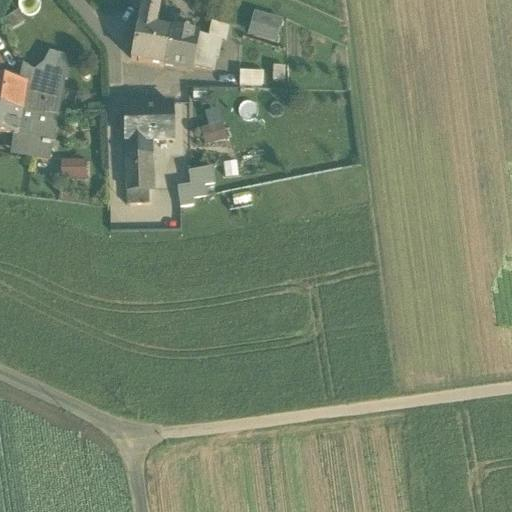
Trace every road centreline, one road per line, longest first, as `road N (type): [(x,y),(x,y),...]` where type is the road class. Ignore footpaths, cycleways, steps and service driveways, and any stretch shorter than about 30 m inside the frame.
road 1 (track): [(511,386),(126,437)]
road 2 (unclassified): [(136,511),(126,437),(0,373)]
